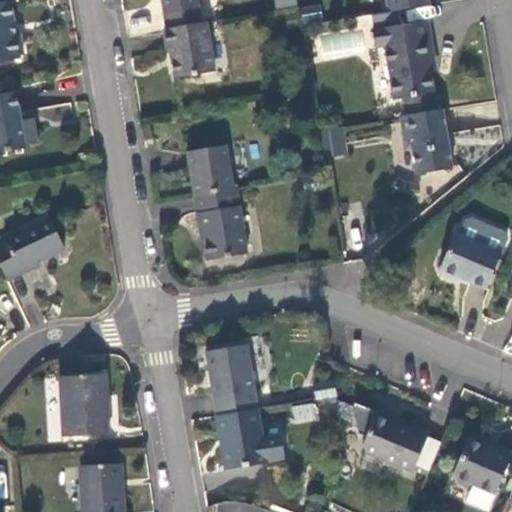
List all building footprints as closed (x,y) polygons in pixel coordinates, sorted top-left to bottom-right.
[(160,0),(165,30),(201,25),(196,0),(160,0)] [(273,0),(275,8),(296,5),(295,0),(273,0)] [(384,0),(387,13),(429,6),(427,0),(384,0)] [(14,34),(8,2),(0,3),(0,62),(19,59),(19,56),(23,55),(19,33),(14,34)] [(405,117),(435,112),(428,71),(426,57),(432,56),(426,22),(371,31),(374,49),(384,47),(393,101),(403,99),(405,117)] [(165,30),(163,31),(166,51),(169,51),(174,79),(213,73),(205,24),(201,25),(165,30)] [(426,57),(428,71),(434,70),(432,56),(426,57)] [(0,153),(30,149),(29,145),(37,144),(33,120),(20,122),(15,93),(0,95),(0,153)] [(451,170),(441,110),(435,112),(405,117),(399,117),(403,141),(411,146),(415,176),(451,170)] [(324,158),(345,154),(341,128),(320,131),(324,158)] [(186,153),(193,198),(233,191),(226,147),(186,153)] [(327,176),(301,180),(304,192),(328,188),(327,176)] [(233,191),(193,198),(200,233),(202,232),(207,261),(246,255),(235,191),(233,191)] [(5,244),(0,245),(0,268),(6,282),(21,275),(19,271),(63,250),(47,216),(2,238),(5,244)] [(459,280),(485,290),(500,254),(454,234),(439,271),(441,276),(454,281),(459,280)] [(205,353),(215,417),(257,410),(246,346),(205,353)] [(62,437),(108,435),(106,404),(104,404),(103,375),(59,378),(62,437)] [(336,397),(334,382),(314,385),(316,400),(336,397)] [(316,401),(291,406),(294,423),(319,418),(316,401)] [(257,410),(215,417),(224,471),(285,461),(281,434),(262,438),(257,410)] [(427,438),(428,435),(397,422),(395,426),(374,416),(362,446),(365,453),(385,462),(383,464),(401,472),(402,469),(412,473),(415,466),(427,438)] [(440,444),(427,438),(415,466),(428,472),(440,444)] [(492,451),(467,440),(452,477),(454,482),(467,488),(472,486),(495,495),(511,454),(511,453),(495,447),(492,451)] [(122,511),(120,464),(79,467),(81,511),(122,511)]
